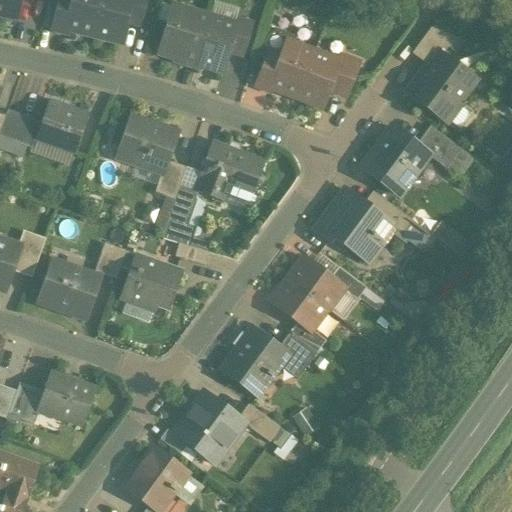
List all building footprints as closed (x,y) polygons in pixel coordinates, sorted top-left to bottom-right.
[(0,0),(0,16),(15,19),(18,0),(0,0)] [(71,0),(58,0),(51,30),(66,34),(67,30),(64,29),(71,0)] [(101,0),(71,0),(64,29),(67,30),(92,36),(101,0)] [(101,0),(92,36),(119,43),(124,23),(129,0),(101,0)] [(129,0),(124,23),(137,26),(143,0),(129,0)] [(179,9),(174,26),(167,24),(158,53),(180,60),(179,64),(193,68),(208,18),(179,9)] [(233,25),(208,18),(193,68),(194,68),(195,64),(220,72),(226,52),(234,26),(233,25)] [(239,20),(234,23),(233,25),(234,26),(226,52),(240,56),(249,23),(239,20)] [(430,29),(411,54),(430,68),(439,55),(441,56),(453,38),(430,29)] [(291,44),(284,47),(280,57),(268,87),(271,88),(295,98),(312,53),(291,44)] [(269,53),(255,87),(270,92),(271,88),(268,87),(280,57),(269,53)] [(337,62),(312,53),(295,98),(321,108),(327,91),(338,63),(337,62)] [(441,56),(439,55),(430,68),(426,73),(421,70),(412,82),(414,83),(406,95),(424,108),(426,106),(446,120),(459,103),(458,102),(474,80),(441,56)] [(343,57),(338,59),(337,62),(338,63),(327,91),(344,97),(357,63),(343,57)] [(87,115),(48,101),(34,141),(73,154),(87,115)] [(31,119),(6,110),(5,114),(0,128),(0,137),(21,146),(31,119)] [(176,135),(130,119),(116,158),(160,173),(162,174),(166,162),(176,135)] [(459,149),(429,127),(414,146),(427,155),(427,157),(444,170),(459,149)] [(414,146),(390,128),(360,169),(397,196),(427,157),(427,155),(414,146)] [(263,163),(210,144),(198,178),(200,178),(195,192),(216,200),(221,186),(250,198),(263,163)] [(185,168),(166,162),(162,174),(160,173),(153,193),(173,200),(177,191),(185,168)] [(250,198),(221,186),(216,200),(245,211),(250,198)] [(173,200),(160,239),(177,244),(188,248),(194,228),(186,225),(195,201),(193,197),(177,191),(173,200)] [(367,208),(344,191),(314,231),(328,242),(331,237),(362,260),(377,239),(381,242),(391,228),(392,227),(367,208)] [(411,221),(376,196),(367,208),(392,227),(391,228),(400,235),(411,221)] [(466,257),(476,242),(444,221),(434,236),(466,257)] [(416,226),(411,240),(423,245),(429,232),(416,226)] [(22,232),(16,248),(18,248),(10,271),(30,278),(44,240),(22,232)] [(16,248),(0,241),(0,289),(3,290),(10,271),(18,248),(16,248)] [(124,252),(103,244),(93,273),(114,280),(124,252)] [(188,248),(177,244),(173,258),(204,267),(208,253),(188,248)] [(139,258),(132,278),(128,277),(120,301),(124,302),(120,313),(121,314),(147,324),(148,323),(154,307),(166,311),(170,299),(167,298),(175,273),(156,267),(157,264),(139,258)] [(329,279),(302,260),(270,303),(296,323),(307,330),(308,329),(323,309),(325,311),(341,290),(341,289),(329,279)] [(98,280),(51,263),(37,302),(85,319),(98,280)] [(364,289),(337,268),(329,279),(341,289),(341,290),(355,301),(364,289)] [(307,330),(296,323),(288,334),(315,354),(324,341),(308,329),(307,330)] [(250,333),(239,349),(237,348),(221,370),(256,396),(257,394),(256,393),(267,378),(268,379),(278,367),(285,356),(276,350),(250,330),(249,332),(250,333)] [(315,354),(288,334),(276,350),(285,356),(278,367),(296,380),(315,354)] [(94,388),(50,373),(43,392),(36,413),(37,413),(80,428),(94,388)] [(43,392),(18,384),(15,392),(7,416),(33,425),(37,413),(36,413),(43,392)] [(15,392),(0,386),(0,418),(5,420),(7,416),(15,392)] [(237,419),(203,394),(193,407),(183,419),(184,420),(172,435),(212,465),(242,425),(243,423),(237,419)] [(279,429),(247,405),(237,419),(243,423),(242,425),(268,444),(279,429)] [(151,450),(124,487),(148,506),(156,511),(158,511),(159,511),(172,493),(174,495),(177,491),(175,489),(185,475),(151,450)] [(21,511),(38,467),(0,453),(0,489),(6,492),(0,507),(0,511),(21,511)]
